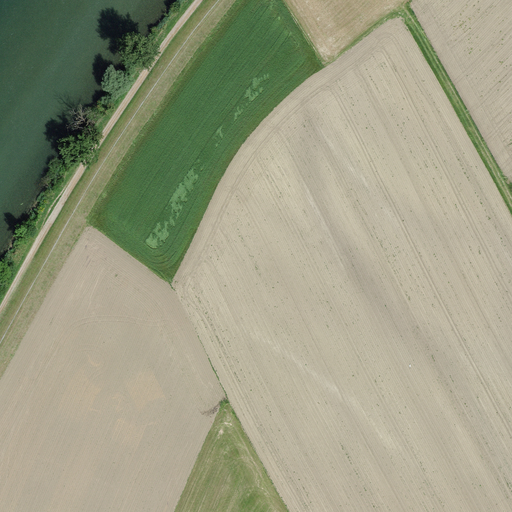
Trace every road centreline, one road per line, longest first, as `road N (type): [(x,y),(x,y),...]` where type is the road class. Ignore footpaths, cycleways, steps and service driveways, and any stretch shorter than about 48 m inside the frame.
road 1 (track): [(0,312),(65,193),(197,0)]
road 2 (track): [(511,187),(406,0)]
road 3 (track): [(401,0),(331,59),(291,0)]
